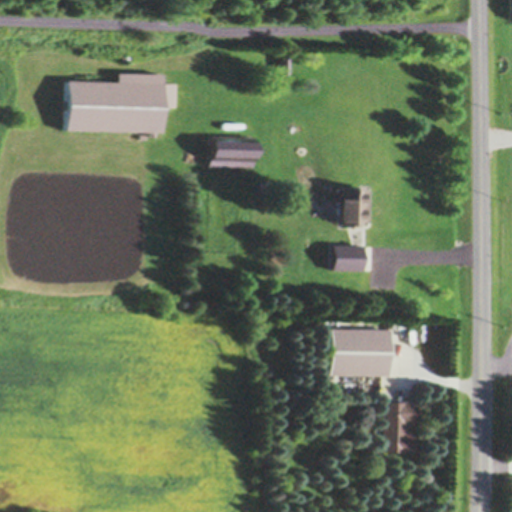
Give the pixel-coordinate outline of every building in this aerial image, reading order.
[(279,58),(290,58),(290,73),(279,73),(279,58)] [(63,130),(64,80),(115,81),(115,72),(161,73),(161,82),(174,83),(173,106),(160,106),(160,132),(155,132),(154,136),(149,136),(149,132),(63,130)] [(209,135),(254,136),(252,166),(208,165),(208,135),(209,135)] [(336,187),(361,187),(361,190),(365,190),(365,222),(360,222),(360,225),(351,225),(351,226),(345,226),(345,224),(336,225),(336,187)] [(328,245),(360,245),(360,267),(359,267),(359,271),(328,270),(328,245)] [(326,329),(385,330),(384,376),(325,375),(326,329)] [(381,402),(412,403),(411,425),(402,425),(402,431),(411,432),(411,453),(380,453),(381,402)]
